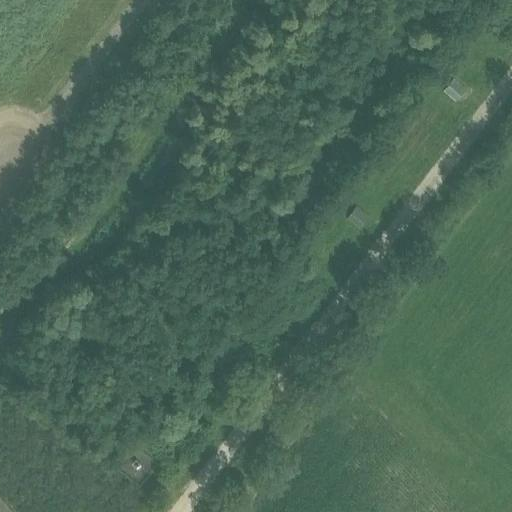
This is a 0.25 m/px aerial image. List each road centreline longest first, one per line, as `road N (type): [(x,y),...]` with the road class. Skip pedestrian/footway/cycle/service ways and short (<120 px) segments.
road 1 (track): [(511,81),(179,511)]
road 2 (track): [(239,0),(113,190),(0,309)]
